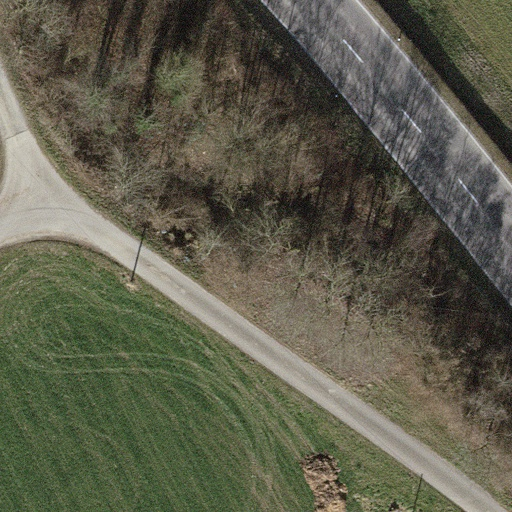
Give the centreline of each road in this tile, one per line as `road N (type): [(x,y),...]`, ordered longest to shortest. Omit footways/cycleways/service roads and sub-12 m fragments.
road 1 (track): [(0,90),(47,193),(350,402),(487,511)]
road 2 (primary): [(313,0),(511,245)]
